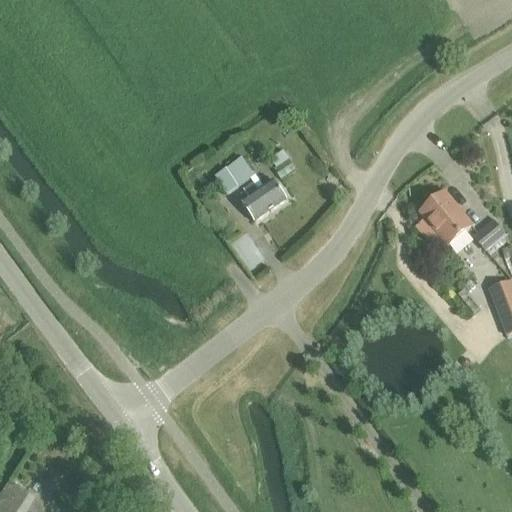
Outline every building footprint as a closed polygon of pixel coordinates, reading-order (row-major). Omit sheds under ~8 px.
[(277,170),(290,161),(284,153),(271,161),(277,170)] [(287,203),(274,184),(265,190),(256,177),(255,178),(240,157),(213,176),(229,197),(251,182),(254,185),(244,192),(249,201),(242,206),(255,225),(287,203)] [(448,249),(472,230),(445,197),(422,217),(448,249)] [(475,240),(486,254),(505,239),(493,225),(475,240)] [(511,285),(490,294),(507,339),(511,337),(511,285)] [(0,511),(23,511),(32,500),(8,484),(0,496),(0,511)]
